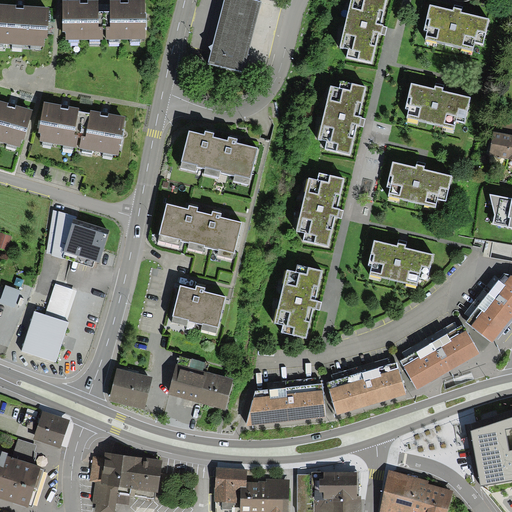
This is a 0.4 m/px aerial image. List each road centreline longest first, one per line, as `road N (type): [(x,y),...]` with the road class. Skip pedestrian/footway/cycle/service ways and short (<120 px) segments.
road 1 (primary): [(87,419),(152,444),(234,459),(303,458),(375,441)]
road 2 (primary): [(370,422),(301,440),(235,443),(181,437),(85,402)]
road 3 (residential): [(163,91),(214,110),(255,102),(278,74),(300,0)]
road 4 (residential): [(85,402),(138,217)]
road 5 (primary): [(511,377),(370,422)]
road 6 (primary): [(375,441),(511,392)]
road 7 (residential): [(138,217),(0,178)]
road 8 (residential): [(138,217),(163,91)]
road 9 (residential): [(377,454),(442,471),(484,511)]
